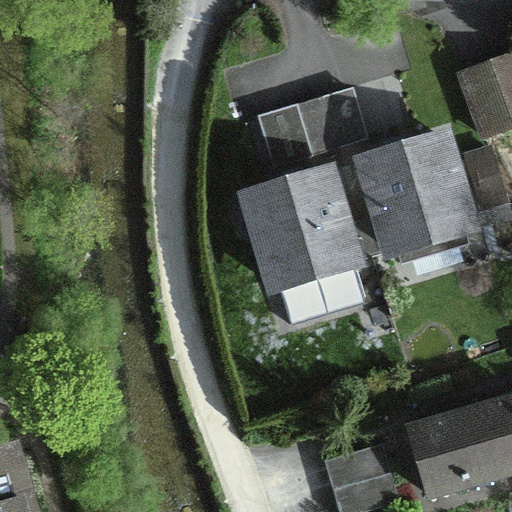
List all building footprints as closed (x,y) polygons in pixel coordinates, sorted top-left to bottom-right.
[(511,55),(464,73),(462,74),(485,137),(491,134),(511,126),(511,55)] [(382,83),(345,94),(360,145),(398,134),(382,83)] [(309,104),(272,116),(287,166),(324,155),(309,104)] [(382,217),(363,223),(373,257),(392,251),(392,252),(470,229),(442,137),(364,160),(382,217)] [(364,302),(353,264),(354,264),(354,263),(373,257),(363,223),(344,229),(326,172),(249,195),(276,287),(279,286),(290,325),(364,302)] [(447,419),(409,430),(428,494),(511,469),(511,399),(472,411),(469,400),(443,407),(447,419)] [(382,444),(325,461),(339,511),(365,511),(399,502),(382,444)] [(0,511),(25,511),(9,455),(0,457),(0,511)]
